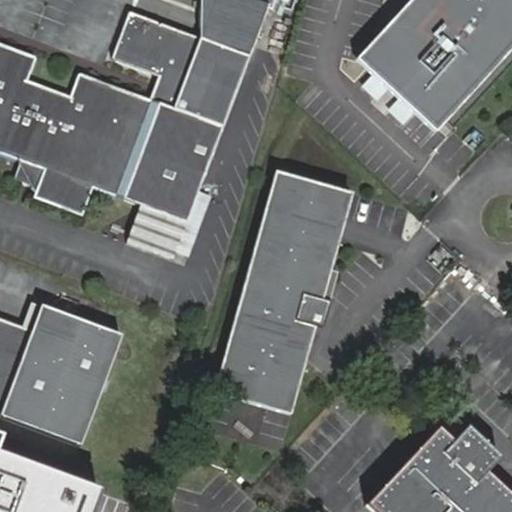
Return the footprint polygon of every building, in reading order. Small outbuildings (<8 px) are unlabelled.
[(273,0),(241,0),(269,10),(273,0)] [(432,133),(511,43),(511,0),(403,0),(350,59),(432,133)] [(182,224),(184,217),(217,126),(241,55),(123,14),(107,61),(154,78),(146,101),(74,76),(66,97),(23,82),(30,60),(0,49),(0,157),(14,162),(38,170),(36,176),(33,187),(30,195),(80,212),(88,190),(94,192),(182,224)] [(14,162),(11,169),(8,178),(33,187),(36,176),(38,170),(14,162)] [(276,173),(213,392),(288,413),(314,325),(322,327),(329,303),(322,302),(350,194),(276,173)] [(36,307),(29,331),(0,405),(0,417),(81,447),(120,335),(36,307)] [(0,320),(0,405),(29,331),(0,320)] [(451,445),(438,432),(368,506),(374,511),(511,511),(511,501),(483,475),(497,459),(465,430),(451,445)] [(0,511),(82,511),(90,493),(0,457),(0,511)]
